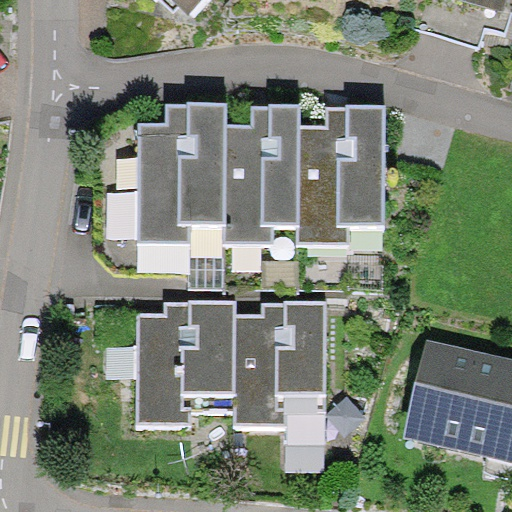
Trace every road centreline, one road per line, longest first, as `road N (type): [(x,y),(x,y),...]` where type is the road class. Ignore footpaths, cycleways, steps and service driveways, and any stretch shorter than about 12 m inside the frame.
road 1 (residential): [(511,122),(324,67),(269,63),(128,89),(57,83)]
road 2 (residential): [(0,511),(57,83)]
